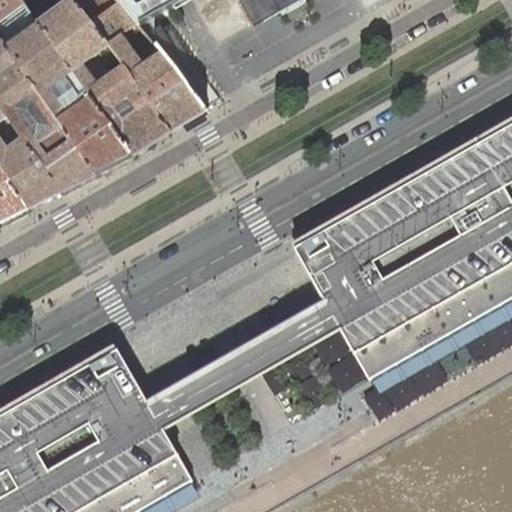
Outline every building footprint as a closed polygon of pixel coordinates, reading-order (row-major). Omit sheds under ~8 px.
[(0,0),(0,38),(5,46),(17,63),(41,95),(58,119),(98,175),(134,157),(90,96),(87,92),(38,22),(22,0),(0,0)] [(171,132),(130,74),(123,65),(109,47),(74,0),(68,0),(38,22),(87,92),(90,96),(134,157),(171,132)] [(74,0),(109,47),(123,65),(130,74),(171,132),(206,112),(174,68),(161,52),(144,64),(122,35),(136,24),(133,20),(116,0),(74,0)] [(116,0),(133,20),(136,24),(139,26),(183,0),(237,0),(253,29),(303,0),(116,0)] [(41,95),(17,63),(0,75),(0,103),(7,114),(30,97),(53,129),(29,147),(63,192),(98,175),(58,119),(41,95)] [(30,97),(7,114),(9,117),(22,138),(29,147),(53,129),(30,97)] [(0,168),(29,209),(63,192),(29,147),(22,138),(7,148),(0,137),(0,123),(9,117),(7,114),(0,103),(0,168)] [(22,138),(9,117),(0,123),(0,137),(7,148),(22,138)] [(337,324),(370,381),(511,299),(511,125),(295,248),(326,303),(332,314),(337,324)] [(0,224),(29,209),(0,168),(0,224)] [(326,303),(261,341),(272,361),(337,324),(332,314),(326,303)] [(261,341),(149,405),(155,415),(161,425),(272,361),(261,341)] [(0,511),(142,511),(194,481),(161,425),(155,415),(149,405),(117,350),(0,419),(0,511)] [(267,380),(291,424),(333,402),(309,358),(267,380)]
